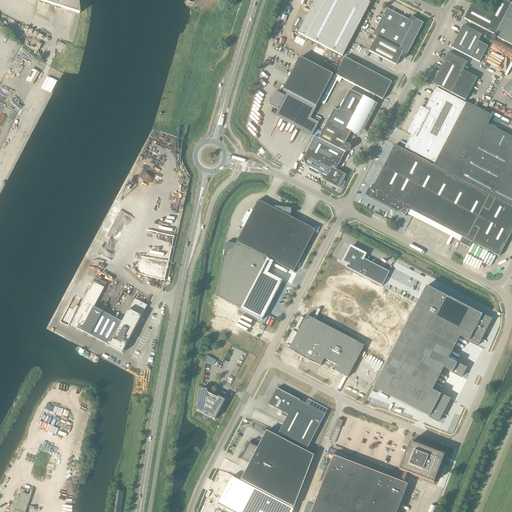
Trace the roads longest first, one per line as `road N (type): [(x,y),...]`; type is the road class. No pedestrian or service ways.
road 1 (unclassified): [(268,359),(367,411),(456,441),(506,333),(503,289)]
road 2 (unclassified): [(150,511),(191,268),(215,193),(236,167)]
road 3 (primary): [(139,511),(205,172)]
road 4 (unclassified): [(344,208),(445,17)]
road 5 (unclassified): [(503,289),(344,208)]
road 6 (unclassified): [(189,511),(268,359)]
road 7 (unclassified): [(268,359),(344,208)]
road 8 (primary): [(214,141),(256,0)]
road 9 (unknown): [(467,423),(449,416),(445,424),(378,388),(367,411)]
road 10 (unknown): [(159,291),(117,267),(148,202)]
